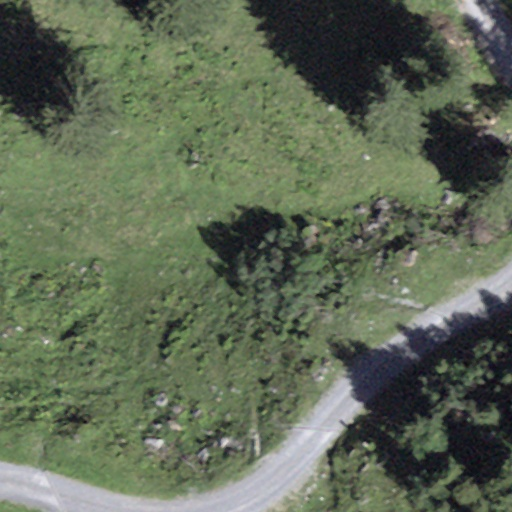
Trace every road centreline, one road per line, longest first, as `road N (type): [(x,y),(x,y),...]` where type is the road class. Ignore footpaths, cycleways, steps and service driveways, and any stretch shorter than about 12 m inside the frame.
road 1 (track): [(231,511),(264,497),(377,364),(511,288)]
road 2 (track): [(0,481),(122,511)]
